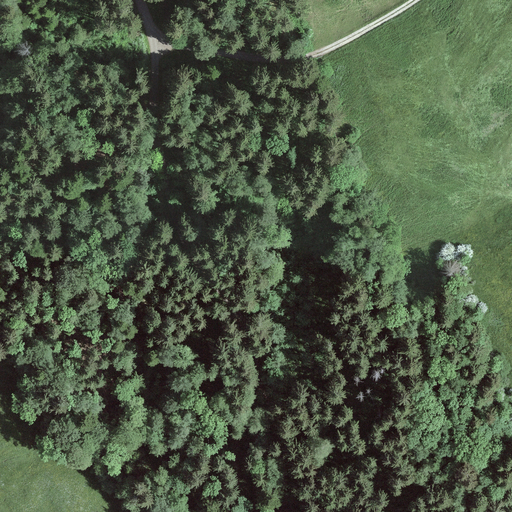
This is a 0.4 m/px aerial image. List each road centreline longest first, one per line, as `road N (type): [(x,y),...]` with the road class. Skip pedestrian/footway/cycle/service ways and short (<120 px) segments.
road 1 (track): [(310,511),(245,327),(190,254),(166,190),(156,39),(141,0)]
road 2 (track): [(156,39),(246,56),(304,57),(414,0)]
road 3 (track): [(0,217),(39,210),(94,216),(157,135)]
